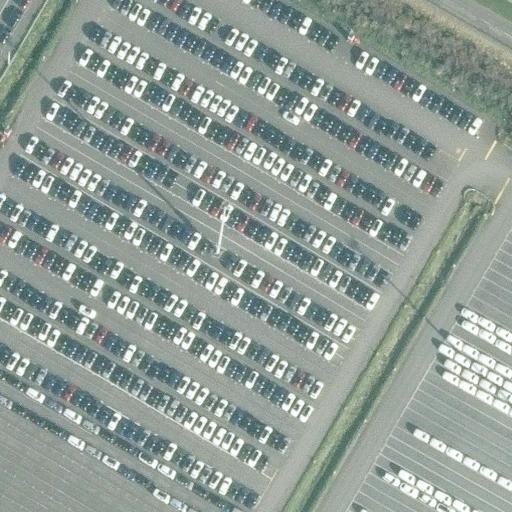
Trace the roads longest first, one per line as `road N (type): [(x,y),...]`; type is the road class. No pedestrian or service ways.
road 1 (unclassified): [(511,193),(326,511)]
road 2 (unclassified): [(511,173),(213,0)]
road 3 (unclassified): [(103,0),(0,175)]
